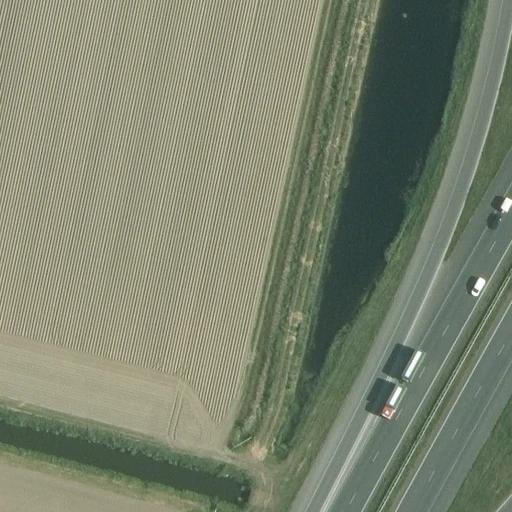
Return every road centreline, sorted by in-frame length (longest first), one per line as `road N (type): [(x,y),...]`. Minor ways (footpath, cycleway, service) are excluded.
road 1 (motorway): [(509,0),(474,155),(419,291),(312,511)]
road 2 (motorway): [(511,211),(347,511)]
road 3 (motorway): [(412,511),(511,330)]
